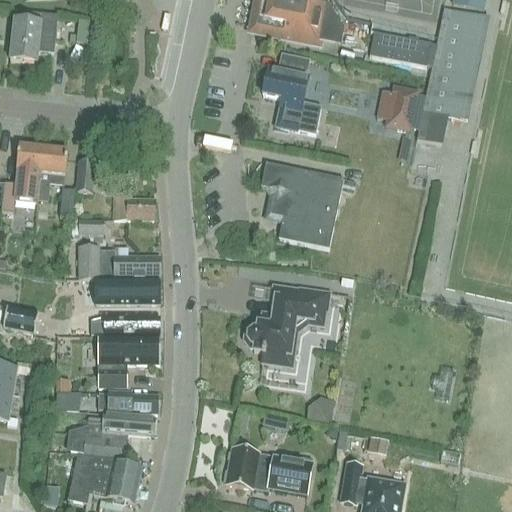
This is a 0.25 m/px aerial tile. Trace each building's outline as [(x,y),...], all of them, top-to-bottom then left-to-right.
[(258,0),(258,2),(256,2),(252,17),(250,30),(252,31),(251,36),(259,38),(318,49),(326,8),(327,0),(258,0)] [(487,0),(453,0),(451,9),(483,16),(487,0)] [(36,56),(52,58),(57,20),(25,17),(24,27),(13,25),(9,65),(35,68),(36,56)] [(431,48),(374,36),(369,61),(427,72),(431,48)] [(315,141),(321,112),(302,108),(308,81),(307,81),(310,65),(282,59),(279,75),(269,73),(263,101),(289,106),(288,114),(280,113),(276,132),(315,141)] [(411,137),(420,95),(393,90),(391,97),(382,95),(377,123),(386,125),(385,132),(411,137)] [(421,116),(416,144),(441,149),(447,122),(421,116)] [(36,208),(42,154),(18,152),(15,176),(16,176),(15,189),(4,188),(1,216),(14,218),(15,205),(36,208)] [(66,157),(42,154),(36,208),(38,208),(38,205),(48,206),(50,189),(62,191),(66,157)] [(96,167),(78,165),(75,197),(92,198),(96,167)] [(273,200),(270,215),(269,217),(270,220),(271,221),(273,223),(275,224),(282,225),(278,244),(329,255),(343,185),(265,168),(260,192),(268,193),(273,200)] [(74,195),(62,194),(59,223),(71,224),(74,195)] [(155,225),(155,205),(126,205),(126,200),(114,200),(113,225),(155,225)] [(104,225),(79,224),(79,240),(103,240),(104,225)] [(114,283),(113,263),(115,263),(115,255),(101,255),(100,252),(78,252),(78,285),(114,286),(114,283)] [(159,262),(115,263),(113,263),(114,283),(159,283),(159,262)] [(159,310),(159,287),(95,287),(95,310),(159,310)] [(299,295),(276,292),(275,292),(274,292),(274,293),(273,293),(273,294),(269,319),(262,318),(261,329),(257,328),(257,331),(253,331),(245,336),(244,345),(249,352),(254,353),(253,356),(261,357),(261,361),(263,361),(259,385),(260,385),(263,366),(286,369),(287,368),(288,368),(288,367),(288,366),(290,352),(294,352),(297,334),(307,327),(323,329),(325,315),(326,315),(329,299),(349,302),(349,301),(299,294),(299,295)] [(39,317),(7,310),(3,332),(35,338),(39,317)] [(103,339),(159,339),(159,321),(103,321),(103,339)] [(159,369),(159,342),(97,342),(97,369),(98,369),(98,393),(126,393),(126,369),(159,369)] [(0,368),(0,396),(11,399),(16,372),(0,368)] [(0,424),(7,426),(11,399),(0,396),(0,424)] [(99,400),(98,415),(115,415),(130,416),(130,418),(157,419),(157,401),(111,400),(99,400)] [(334,404),(320,402),(307,412),(306,426),(330,429),(334,404)] [(84,442),(82,459),(124,464),(126,446),(126,439),(153,441),(154,423),(102,419),(102,423),(90,422),(88,443),(84,442)] [(347,436),(340,435),(336,452),(344,454),(347,436)] [(389,444),(370,441),(367,457),(386,460),(389,444)] [(258,460),(258,459),(231,454),(224,489),(252,494),(265,497),(265,493),(305,500),(311,469),(271,461),(271,463),(258,460)] [(77,459),(67,503),(85,507),(87,498),(133,509),(141,473),(112,466),(113,463),(77,459)] [(359,483),(361,472),(346,469),(339,508),(355,510),(355,508),(362,510),(361,511),(400,511),(404,489),(366,483),(366,485),(359,483)]
